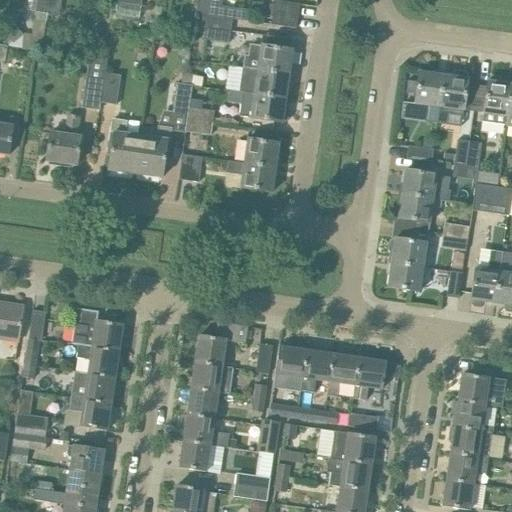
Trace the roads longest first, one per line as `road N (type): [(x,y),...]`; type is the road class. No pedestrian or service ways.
road 1 (residential): [(293,226),(0,186)]
road 2 (residential): [(293,226),(330,0)]
road 3 (residential): [(133,511),(164,290)]
road 4 (residential): [(363,235),(390,34)]
road 5 (residential): [(351,316),(164,290)]
road 6 (residential): [(399,511),(425,327)]
road 7 (residential): [(164,290),(0,268)]
road 8 (residential): [(511,48),(390,34)]
